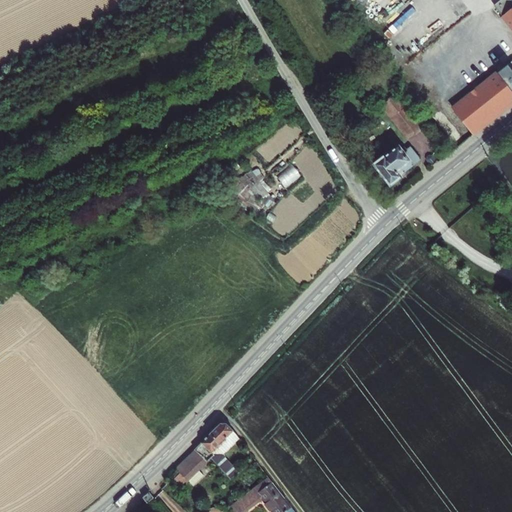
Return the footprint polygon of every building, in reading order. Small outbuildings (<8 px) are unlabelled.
[(511,5),(501,14),(511,28),(511,5)] [(511,59),(457,106),(477,131),(511,100),(511,59)] [(418,127),(392,98),(385,104),(412,133),(418,127)] [(386,158),(380,163),(397,182),(408,172),(407,171),(425,156),(414,144),(409,149),(403,143),(394,151),(391,148),(384,155),(386,158)] [(437,150),(432,155),(440,163),(446,158),(437,150)] [(279,176),(288,187),(303,175),(295,164),(279,176)] [(263,175),(240,171),(237,190),(245,192),(245,191),(254,192),(253,196),(268,198),(270,186),(261,185),(263,175)] [(207,461),(211,458),(216,462),(231,478),(239,472),(223,455),(239,439),(236,433),(226,423),(220,423),(195,449),(196,450),(207,461)] [(196,450),(176,468),(180,472),(187,479),(188,480),(199,470),(207,461),(196,450)] [(199,470),(188,480),(193,485),(203,475),(199,470)] [(180,486),(187,479),(180,472),(173,479),(180,486)] [(272,511),(294,511),(268,477),(230,507),(234,511),(244,511),(262,498),(272,511)] [(143,497),(145,500),(147,502),(154,497),(151,493),(150,492),(143,497)]
